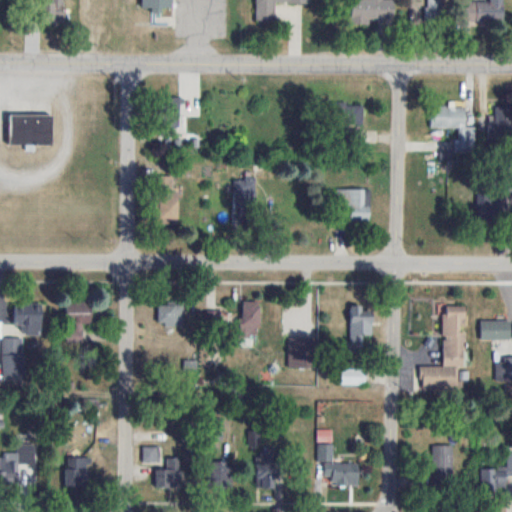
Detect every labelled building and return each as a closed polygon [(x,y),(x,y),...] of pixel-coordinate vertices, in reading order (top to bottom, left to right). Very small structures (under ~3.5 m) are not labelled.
[(41,22),(64,22),(63,0),(47,0),(47,1),(41,1),(41,22)] [(141,0),(141,9),(171,9),(171,0),(141,0)] [(310,0),(255,0),(255,20),(274,20),(274,2),(311,2),(310,0)] [(350,0),(350,23),(393,23),(393,0),(350,0)] [(427,0),(427,17),(442,18),(442,0),(427,0)] [(464,0),(464,20),(503,20),(503,0),(464,0)] [(181,97),(155,97),(155,117),(181,117),(181,97)] [(333,119),(362,125),(366,106),(337,100),(333,119)] [(466,127),(465,106),(430,106),(430,128),(458,127),(458,147),(472,146),(472,127),(466,127)] [(511,107),(491,107),(491,138),(511,138),(511,107)] [(50,144),(50,114),(8,114),(8,144),(50,144)] [(176,177),(156,177),(156,222),(176,222),(176,177)] [(500,194),(500,183),(478,183),(478,218),(494,218),(494,194),(500,194)] [(349,207),(348,227),(369,227),(370,189),(336,188),(336,207),(349,207)] [(259,335),(259,300),(240,300),(240,335),(259,335)] [(91,323),(91,302),(65,302),(65,325),(66,325),(65,342),(82,342),(82,322),(91,323)] [(157,324),(183,324),(183,302),(157,302),(157,324)] [(15,303),(15,333),(42,333),(42,303),(15,303)] [(363,335),(372,335),(372,310),(362,310),(362,305),(349,305),(349,342),(363,342),(363,335)] [(300,337),(300,306),(280,306),(280,337),(300,337)] [(442,366),(420,366),(420,389),(458,389),(458,366),(464,366),(464,307),(442,307),(442,366)] [(510,320),(480,320),(480,340),(510,340),(510,320)] [(365,368),(341,368),(341,385),(365,385),(365,368)] [(84,410),(96,406),(93,398),(81,402),(84,410)] [(357,485),(357,463),(332,463),(332,444),(318,443),(317,461),(324,461),(324,477),(331,477),(330,484),(357,485)] [(35,444),(16,444),(16,453),(0,453),(0,486),(35,487),(35,444)] [(159,463),(159,444),(143,444),(143,463),(159,463)] [(431,480),(452,480),(452,445),(431,445),(431,480)] [(511,451),(506,452),(506,467),(480,467),(480,491),(505,491),(505,477),(511,477),(511,451)] [(66,457),(66,486),(88,486),(88,457),(66,457)] [(156,469),(156,488),(181,488),(181,458),(166,458),(166,469),(156,469)]
